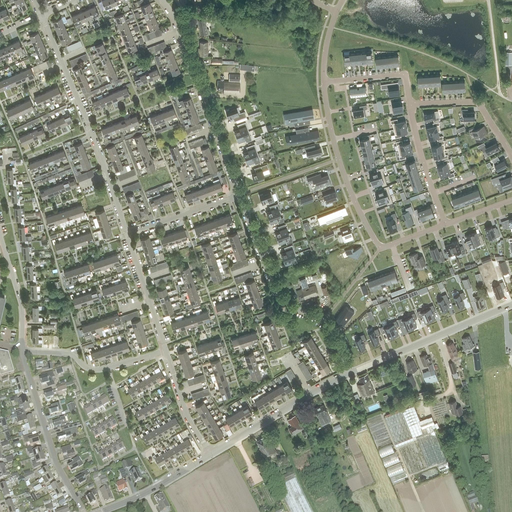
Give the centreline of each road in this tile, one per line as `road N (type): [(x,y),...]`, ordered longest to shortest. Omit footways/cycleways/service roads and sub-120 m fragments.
road 1 (residential): [(323,83),(338,159),(380,247),(445,224)]
road 2 (residential): [(127,235),(39,15)]
road 3 (residential): [(348,373),(329,326),(276,293),(238,195)]
road 4 (residential): [(238,195),(162,0)]
road 5 (tertiary): [(348,373),(511,305)]
road 6 (residential): [(83,511),(56,464),(23,351)]
road 7 (tertiary): [(210,454),(348,373)]
road 8 (residential): [(511,156),(477,101),(409,104)]
road 9 (residential): [(445,224),(409,104)]
road 10 (tertiary): [(100,511),(210,454)]
road 11 (residential): [(165,351),(127,235)]
